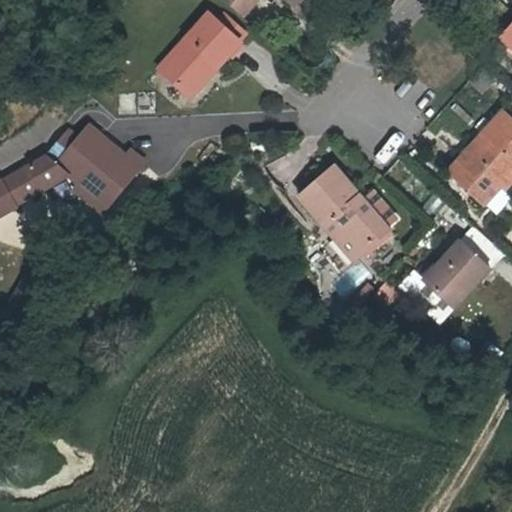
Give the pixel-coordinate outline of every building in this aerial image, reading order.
[(204,57),(211,63),(234,37),(227,28),(235,20),(216,1),(206,11),(194,0),(193,0),(146,54),(180,85),(204,57)] [(511,5),(497,23),(511,36),(511,37),(511,5)] [(204,57),(180,85),(186,91),(211,63),(204,57)] [(511,171),(511,108),(501,99),(446,160),(482,192),(499,172),(506,178),(511,171)] [(78,161),(66,152),(56,168),(31,187),(0,208),(0,219),(11,235),(79,183),(94,192),(122,211),(152,165),(136,153),(132,159),(96,134),(87,146),(78,161)] [(78,161),(87,146),(75,138),(66,152),(78,161)] [(334,218),(360,248),(387,224),(385,221),(362,194),(336,163),(300,195),(326,225),(334,218)] [(370,188),(362,194),(385,221),(392,215),(370,188)] [(122,211),(94,192),(90,201),(117,218),(122,211)] [(334,218),(326,225),(352,255),(360,248),(334,218)] [(0,219),(0,243),(11,235),(0,219)] [(487,261),(455,230),(418,272),(450,300),(487,261)] [(65,294),(51,288),(38,318),(52,323),(65,294)] [(52,323),(38,318),(31,334),(45,340),(52,323)]
